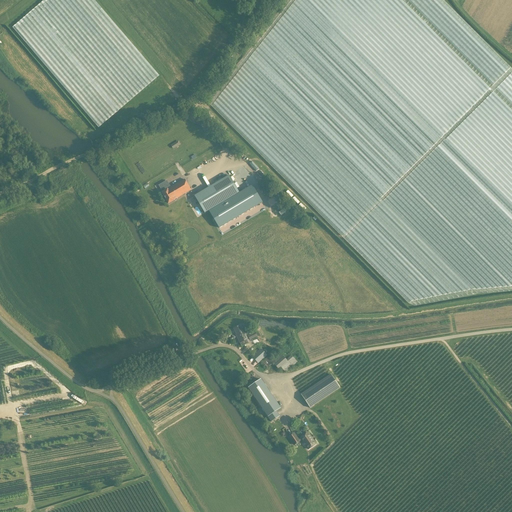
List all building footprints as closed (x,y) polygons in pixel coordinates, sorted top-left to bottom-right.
[(252,160),(249,163),(256,171),(260,168),(252,160)] [(208,211),(239,193),(228,175),(195,196),(205,213),(208,211)] [(159,186),(162,192),(168,203),(174,200),(191,190),(185,179),(170,187),(167,181),(159,186)] [(252,185),(239,193),(208,211),(219,228),(262,203),(252,185)] [(240,325),(233,329),(237,336),(236,336),(238,339),(239,339),(241,342),(247,339),(245,335),(247,334),(245,330),(243,331),(240,325)] [(257,331),(247,336),(250,340),(252,339),(257,337),(259,335),(257,331)] [(267,369),(273,364),(278,370),(281,368),(284,371),(286,372),(297,362),(291,355),(286,360),(284,358),(293,349),(289,345),(279,353),(279,352),(271,360),(268,357),(261,362),(267,369)] [(261,349),(252,357),(258,363),(267,356),(261,349)] [(301,395),(310,408),(340,388),(331,374),(301,395)] [(248,388),(268,417),(274,413),(281,408),(261,379),(248,388)] [(293,432),(288,436),(294,445),(299,441),(298,440),(293,432)] [(300,438),(298,440),(299,441),(301,440),(308,450),(316,445),(308,432),(300,438)]
